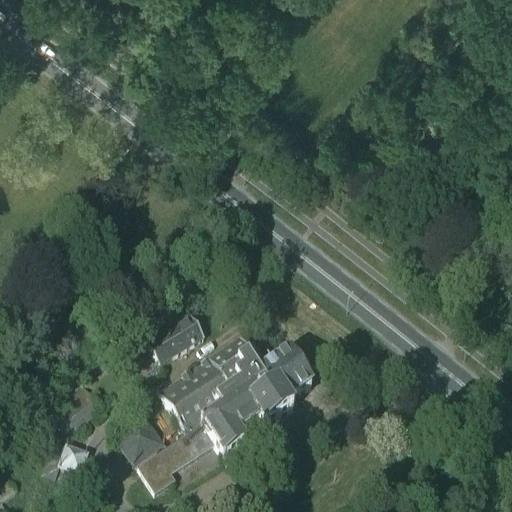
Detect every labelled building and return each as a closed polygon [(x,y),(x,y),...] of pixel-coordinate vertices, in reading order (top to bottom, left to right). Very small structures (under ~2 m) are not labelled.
[(205,22),(215,13),(204,0),(193,10),(205,22)] [(158,371),(203,344),(191,324),(146,351),(158,371)] [(261,378),(240,345),(208,366),(207,366),(207,367),(201,370),(200,371),(189,379),(188,378),(187,379),(187,380),(182,383),(181,384),(157,400),(185,442),(136,475),(153,501),(173,488),(169,481),(213,452),(225,471),(247,457),(237,442),(258,428),(261,432),(263,435),(292,416),(290,413),(287,409),(307,396),(310,394),(287,360),(285,362),(285,363),(275,370),(274,369),(273,370),(261,378)] [(76,435),(101,415),(95,407),(88,398),(82,391),(57,412),(64,420),(54,428),(63,439),(73,432),(76,435)] [(94,393),(88,398),(95,407),(101,402),(94,393)] [(52,448),(41,480),(54,484),(57,476),(78,483),(87,460),(65,453),(52,448)] [(0,511),(2,511),(0,509),(0,507),(16,496),(4,480),(0,483),(0,511)]
